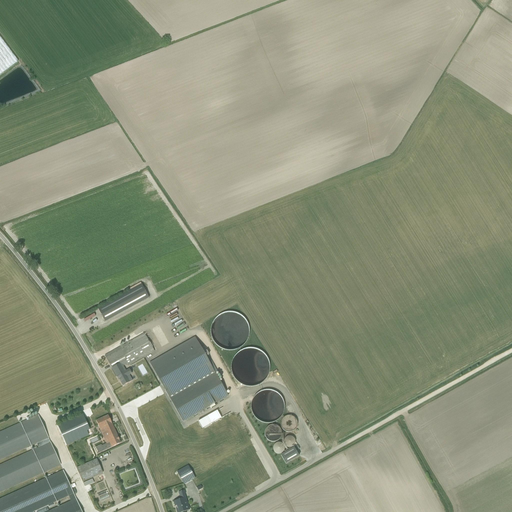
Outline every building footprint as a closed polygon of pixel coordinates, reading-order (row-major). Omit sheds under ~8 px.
[(0,38),(0,74),(17,62),(0,38)] [(99,309),(105,321),(148,297),(141,285),(99,309)] [(144,333),(104,355),(110,367),(124,360),(127,365),(153,351),(144,333)] [(183,423),(229,397),(196,338),(150,364),(183,423)] [(111,368),(122,386),(132,380),(123,362),(111,368)] [(204,430),(232,414),(228,406),(200,423),(204,430)] [(57,426),(66,446),(88,436),(86,432),(89,430),(82,414),(57,426)] [(0,460),(37,443),(48,438),(38,415),(0,432),(0,460)] [(98,453),(120,443),(108,416),(96,421),(106,444),(101,446),(97,436),(91,439),(98,453)] [(179,471),(185,483),(251,447),(244,435),(179,471)] [(0,465),(0,493),(61,466),(48,438),(37,443),(39,448),(0,465)] [(301,457),(295,447),(282,455),(288,465),(301,457)] [(261,477),(268,474),(258,454),(251,458),(261,477)] [(75,469),(82,483),(102,474),(96,460),(75,469)] [(238,464),(242,472),(248,469),(243,461),(238,464)] [(74,495),(63,471),(0,498),(0,511),(35,511),(69,497),(74,495)] [(48,511),(81,511),(74,495),(69,497),(71,502),(48,511)] [(175,511),(187,511),(190,511),(185,496),(172,500),(175,511)]
